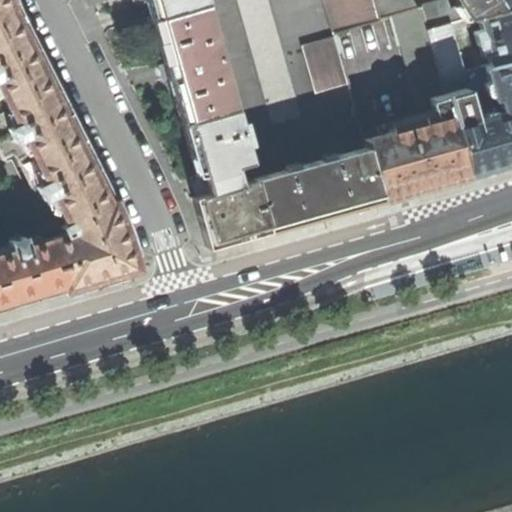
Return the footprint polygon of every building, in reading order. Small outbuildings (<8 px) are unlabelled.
[(0,304),(9,302),(11,304),(38,296),(99,278),(137,267),(125,220),(89,149),(65,99),(44,50),(19,0),(0,0),(0,117),(2,121),(0,122),(0,147),(1,147),(7,156),(18,152),(37,189),(44,187),(46,192),(49,198),(54,196),(72,232),(29,245),(27,240),(13,244),(14,249),(0,253),(0,304)] [(146,0),(151,17),(204,3),(203,0),(146,0)] [(326,0),(336,33),(391,16),(418,9),(412,0),(326,0)] [(418,87),(443,81),(442,77),(463,71),(449,23),(469,18),(461,5),(452,10),(448,0),(442,0),(422,6),(418,9),(391,16),(400,46),(405,45),(418,87)] [(511,0),(457,0),(461,5),(469,18),(477,16),(511,6),(511,0)] [(167,76),(181,123),(235,108),(204,3),(151,17),(167,76)] [(511,6),(477,16),(480,31),(475,33),(478,47),(485,47),(489,65),(511,58),(511,6)] [(349,83),(336,38),(304,47),(317,91),(349,83)] [(447,94),(470,175),(511,162),(511,58),(489,65),(463,71),(442,77),(443,81),(447,94)] [(430,186),(470,175),(447,94),(432,98),(437,115),(390,128),(390,132),(365,140),(367,148),(380,200),(430,186)] [(193,197),(206,249),(269,232),(255,181),(235,108),(181,123),(198,183),(202,195),(193,197)] [(326,216),(380,200),(367,148),(255,181),(269,232),(326,216)]
